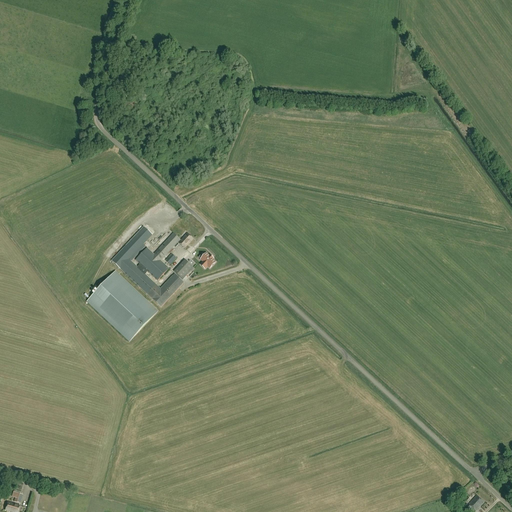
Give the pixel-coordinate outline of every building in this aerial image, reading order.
[(179,251),(194,239),(190,234),(175,245),(179,251)] [(164,249),(168,253),(181,239),(176,235),(165,246),(163,244),(159,248),(163,251),(164,249)] [(216,262),(213,260),(214,259),(210,256),(209,256),(207,254),(205,256),(202,254),(199,258),(201,260),(203,262),(200,265),(205,269),(207,266),(210,269),(216,262)] [(170,266),(176,259),(172,255),(165,262),(170,266)] [(183,280),(194,268),(185,260),(175,272),(183,280)] [(20,504),(22,495),(20,494),(20,492),(14,490),(13,493),(16,494),(14,502),(20,504)] [(472,508),(480,499),(477,496),(469,506),(472,508)] [(480,499),(472,508),(476,511),(484,503),(480,499)] [(17,511),(19,507),(8,503),(6,511),(9,511),(17,511)]
